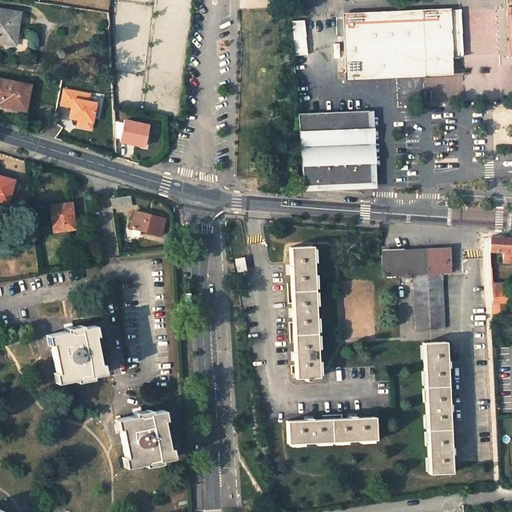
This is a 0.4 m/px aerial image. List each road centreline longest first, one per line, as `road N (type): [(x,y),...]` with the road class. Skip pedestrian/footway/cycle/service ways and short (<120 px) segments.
road 1 (tertiary): [(199,251),(212,511)]
road 2 (residential): [(321,37),(324,95),(381,93),(385,213)]
road 3 (tertiary): [(0,134),(183,192)]
road 4 (tertiary): [(208,197),(385,213)]
road 5 (tertiary): [(385,213),(511,221)]
